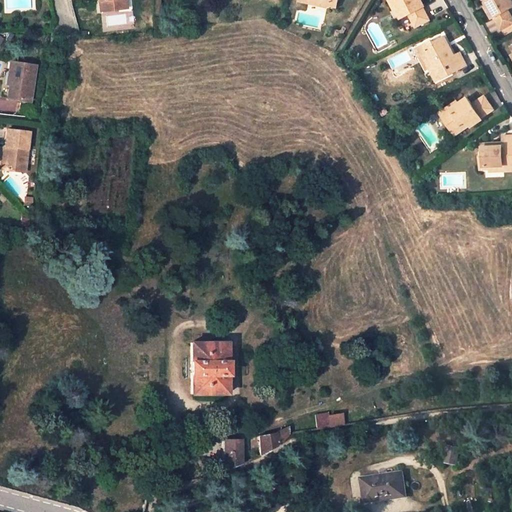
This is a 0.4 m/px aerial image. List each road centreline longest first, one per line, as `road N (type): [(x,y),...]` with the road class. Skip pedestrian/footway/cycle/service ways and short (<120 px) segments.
road 1 (residential): [(149,511),(165,496),(299,437),(511,407)]
road 2 (unclassified): [(455,0),(511,106)]
